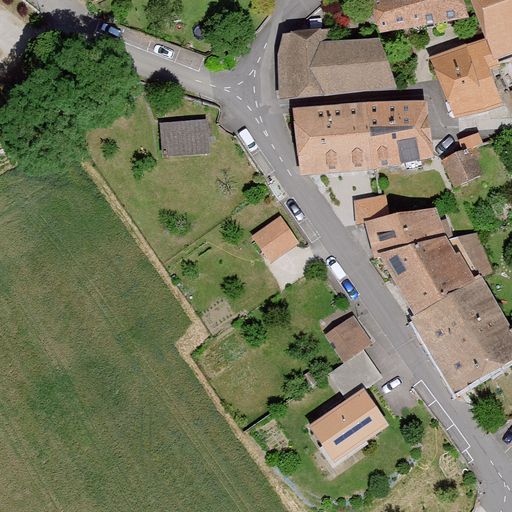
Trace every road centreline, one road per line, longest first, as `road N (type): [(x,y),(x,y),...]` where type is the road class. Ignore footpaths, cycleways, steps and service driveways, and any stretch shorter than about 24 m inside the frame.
road 1 (residential): [(242,104),(501,473)]
road 2 (residential): [(242,104),(408,96),(428,101),(458,133),(511,128)]
road 3 (residential): [(44,0),(235,96)]
